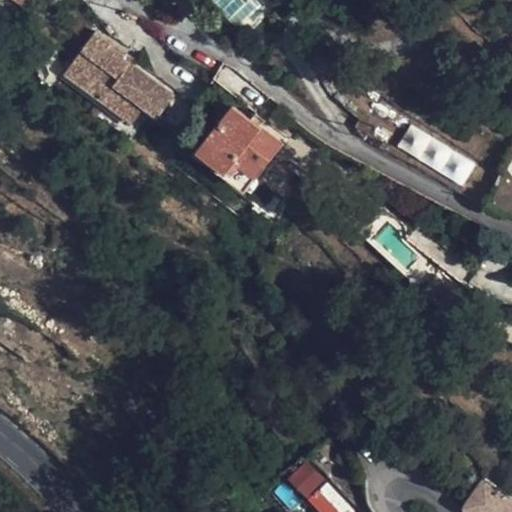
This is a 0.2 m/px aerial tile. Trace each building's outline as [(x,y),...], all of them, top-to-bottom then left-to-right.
[(127,53),(97,32),(65,74),(132,124),(144,108),(158,118),(175,94),(132,64),(123,58),(127,53)] [(176,47),(173,47),(169,50),(169,54),(170,55),(173,57),(176,58),(179,55),(180,51),(179,50),(176,47)] [(136,59),(127,53),(123,58),(132,64),(136,59)] [(239,69),(222,62),(212,80),(257,112),(269,97),(239,69)] [(251,119),(234,106),(199,153),(248,190),(283,143),(262,126),(251,119)] [(267,119),(257,112),(251,119),(262,126),(267,119)] [(496,245),(469,219),(459,229),(484,257),(496,245)] [(459,294),(437,274),(421,290),(443,310),(459,294)] [(344,393),(333,381),(323,388),(333,401),(344,393)] [(320,469),(311,462),(300,475),(308,482),(320,469)] [(348,494),(320,469),(308,482),(336,507),(348,494)] [(511,511),(511,499),(485,480),(481,486),(464,511),(465,511),(511,511)]
